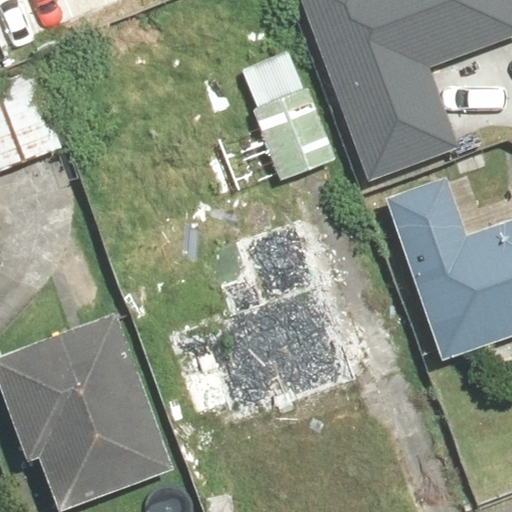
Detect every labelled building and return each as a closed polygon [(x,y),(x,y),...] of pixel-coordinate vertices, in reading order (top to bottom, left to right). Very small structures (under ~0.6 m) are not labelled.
[(511,0),(309,0),(306,1),(367,179),(456,149),(433,81),(511,53),(511,0)] [(293,41),(226,66),(247,125),(202,141),(222,197),(335,156),(293,41)] [(41,64),(0,78),(0,270),(42,255),(11,172),(72,150),(41,64)] [(511,80),(503,84),(511,112),(511,80)] [(511,187),(503,159),(385,196),(437,360),(511,336),(511,187)] [(226,405),(234,428),(375,384),(316,200),(214,232),(235,298),(163,321),(193,415),(226,405)] [(125,307),(0,349),(0,367),(48,506),(179,461),(125,307)]
